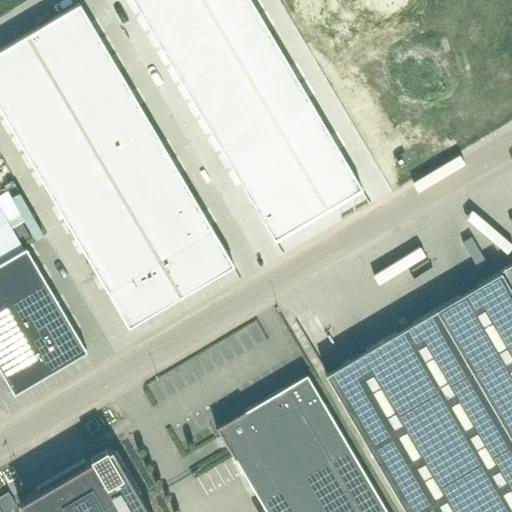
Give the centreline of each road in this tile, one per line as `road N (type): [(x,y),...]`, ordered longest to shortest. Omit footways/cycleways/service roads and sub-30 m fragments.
road 1 (unclassified): [(0,443),(511,145)]
road 2 (unknown): [(121,372),(207,511)]
